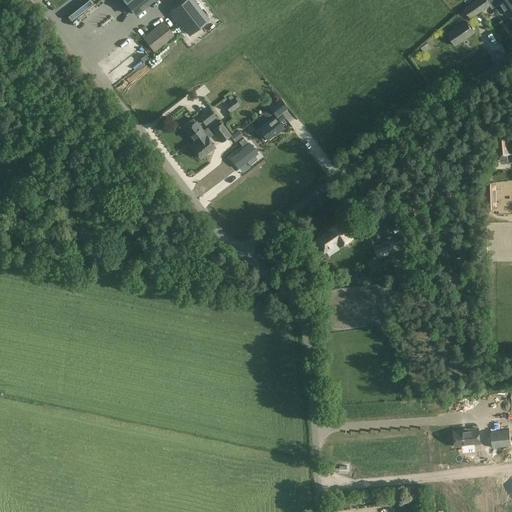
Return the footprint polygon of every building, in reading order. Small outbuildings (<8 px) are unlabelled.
[(124,0),(135,14),(153,0),(124,0)] [(193,0),(185,0),(171,11),(190,34),(209,19),(193,0)] [(487,0),(476,0),(474,2),(481,13),(491,6),(487,0)] [(511,0),(495,0),(497,3),(499,2),(510,16),(511,14),(511,0)] [(481,13),(474,2),(464,9),(471,20),(481,13)] [(474,33),(466,21),(447,33),(455,45),(474,33)] [(127,31),(121,22),(111,29),(114,34),(105,40),(107,44),(127,31)] [(163,23),(144,38),(154,51),(173,35),(163,23)] [(240,106),(235,98),(234,98),(224,105),(230,113),(240,106)] [(280,100),(270,108),(277,117),(287,109),(280,100)] [(195,109),(199,114),(210,105),(206,101),(195,109)] [(206,125),(217,117),(210,109),(199,117),(206,125)] [(226,124),(232,120),(230,115),(223,118),(226,124)] [(266,137),(267,139),(283,127),(275,116),(256,131),(263,139),(266,137)] [(183,125),(186,130),(185,130),(196,144),(206,136),(207,138),(213,134),(207,127),(203,131),(193,118),(183,125)] [(233,122),(227,129),(234,135),(239,129),(233,122)] [(232,135),(222,123),(213,131),(223,143),(232,135)] [(206,136),(196,144),(192,147),(200,159),(215,148),(207,138),(206,136)] [(511,143),(510,137),(496,138),(497,155),(509,155),(509,153),(511,153),(511,143)] [(246,144),(226,158),(234,168),(243,162),(245,165),(253,159),(250,156),(254,154),(246,144)] [(496,191),(495,182),(485,182),(485,191),(496,191)] [(497,213),(495,256),(511,256),(511,224),(510,224),(510,220),(508,220),(508,214),(497,213)] [(329,230),(330,232),(316,241),(324,253),(338,244),(340,247),(353,238),(342,221),(329,230)] [(362,232),(372,246),(381,239),(371,226),(362,232)] [(380,259),(402,250),(397,237),(375,247),(380,259)] [(478,428),(453,431),(455,446),(480,443),(478,428)] [(492,448),(511,446),(509,429),(490,432),(492,448)] [(511,475),(482,476),(483,503),(511,502),(511,475)] [(388,491),(376,491),(376,500),(387,500),(388,491)] [(336,498),(338,509),(350,508),(348,497),(336,498)]
